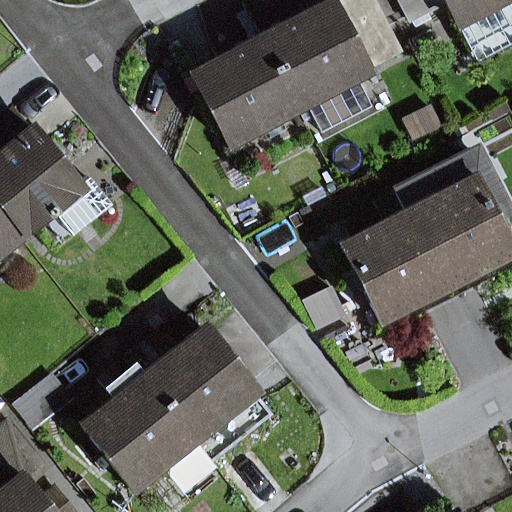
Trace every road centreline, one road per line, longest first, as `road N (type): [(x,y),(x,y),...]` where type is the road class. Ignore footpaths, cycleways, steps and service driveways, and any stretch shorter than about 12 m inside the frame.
road 1 (residential): [(59,51),(376,456)]
road 2 (residential): [(511,391),(376,456)]
